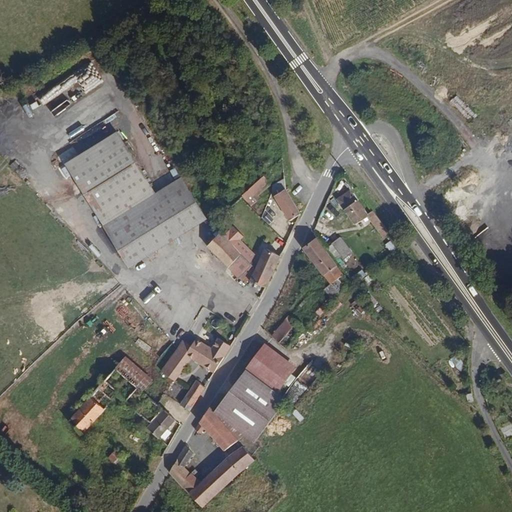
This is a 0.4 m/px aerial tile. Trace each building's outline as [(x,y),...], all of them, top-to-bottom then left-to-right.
[(19,108),(32,127),(102,82),(89,62),(19,108)] [(111,97),(58,123),(67,139),(119,113),(111,97)] [(64,163),(102,226),(156,194),(118,131),(64,163)] [(321,168),(321,147),(313,147),(314,168),(321,168)] [(453,187),(465,197),(484,177),(472,167),(453,187)] [(272,186),(263,177),(257,182),(265,191),(272,186)] [(128,268),(208,220),(183,178),(156,194),(102,226),(128,268)] [(261,195),(265,191),(257,182),(242,195),(252,206),(262,197),(261,195)] [(344,209),(358,199),(350,189),(337,199),(344,209)] [(274,197),(288,222),(300,215),(285,190),(274,197)] [(367,218),(383,239),(391,233),(375,211),(369,215),(358,199),(344,209),(356,225),(367,218)] [(240,239),(243,236),(233,226),(223,237),(249,262),(256,255),(240,239)] [(207,247),(241,279),(253,266),(249,262),(223,237),(220,234),(207,247)] [(345,278),(314,240),(302,251),(334,288),(345,278)] [(351,257),(339,242),(331,249),(343,264),(351,257)] [(280,257),(264,249),(255,267),(254,269),(253,272),(249,281),(265,288),(280,257)] [(281,342),(294,326),(285,319),(272,335),(281,342)] [(197,348),(190,358),(213,373),(230,347),(218,338),(211,348),(196,338),(191,344),(197,348)] [(197,348),(191,344),(183,339),(177,347),(161,371),(175,381),(190,358),(197,348)] [(296,368),(263,344),(245,369),(278,393),(296,368)] [(154,381),(128,358),(118,369),(144,392),(154,381)] [(81,433),(117,393),(152,423),(164,410),(159,405),(144,392),(118,369),(92,396),(88,393),(84,398),(88,401),(68,423),(81,433)] [(255,441),(286,399),(278,393),(245,369),(214,412),(255,441)] [(192,408),(206,385),(198,380),(184,402),(192,408)] [(168,394),(154,381),(144,392),(159,405),(168,394)] [(237,445),(208,409),(194,430),(201,438),(206,434),(225,457),(237,445)] [(161,438),(175,420),(166,411),(151,430),(161,438)] [(186,464),(194,454),(185,445),(178,458),(186,464)] [(202,508),(240,473),(255,461),(242,446),(228,457),(200,481),(184,467),(186,464),(178,458),(169,474),(202,508)] [(151,474),(118,448),(110,459),(143,488),(151,474)]
